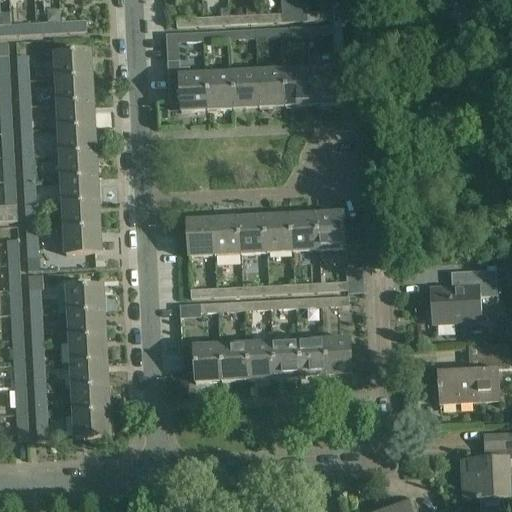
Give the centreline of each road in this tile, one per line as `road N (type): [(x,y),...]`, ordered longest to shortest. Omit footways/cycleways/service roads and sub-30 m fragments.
road 1 (residential): [(157,476),(133,0)]
road 2 (residential): [(311,466),(381,458),(391,426),(385,279)]
road 3 (residential): [(0,484),(157,476)]
road 4 (residential): [(157,476),(311,466)]
